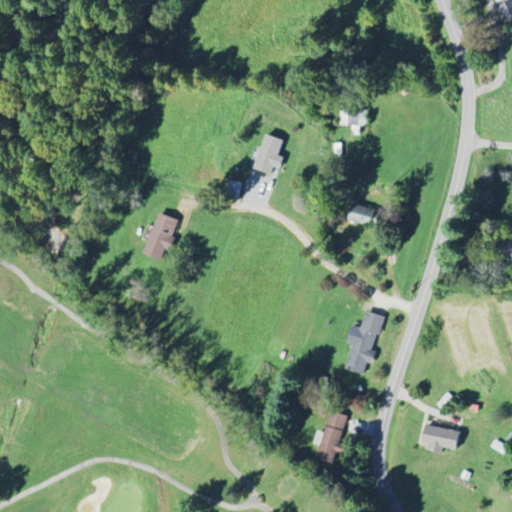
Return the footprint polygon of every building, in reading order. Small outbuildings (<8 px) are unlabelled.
[(511,0),(489,0),(489,20),(511,20),(511,0)] [(279,156),(284,141),(266,135),(255,171),(272,176),(274,168),(281,170),(285,158),(279,156)] [(378,211),(353,205),(349,220),(374,227),(378,211)] [(180,221),(159,214),(144,256),(162,262),(166,251),(170,252),(180,221)] [(511,236),(507,234),(499,257),(511,261),(511,236)] [(347,371),(364,375),(367,365),(373,366),(376,352),(372,351),(376,336),(380,337),(385,317),(366,313),(362,330),(352,328),(348,345),(353,346),(347,371)] [(348,415),(331,411),(318,460),(334,464),(337,454),(343,455),(346,447),(341,446),(348,415)] [(461,433),(426,426),(422,444),(430,446),(429,452),(443,455),(444,449),(457,452),(461,433)]
